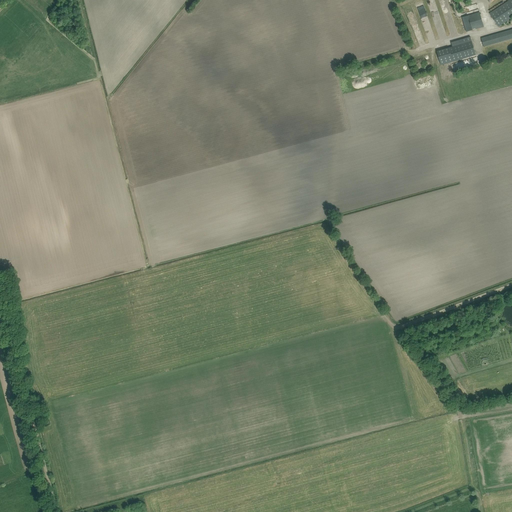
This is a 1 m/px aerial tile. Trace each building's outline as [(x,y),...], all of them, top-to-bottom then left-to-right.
[(511,0),(509,0),(489,13),(498,27),(511,17),(511,0)] [(462,17),(466,32),(484,27),(480,12),(462,17)] [(436,31),(430,17),(425,19),(431,33),(436,31)] [(445,20),(438,21),(439,27),(444,26),(444,29),(441,30),(442,31),(447,30),(445,20)] [(511,29),(482,38),(484,47),(511,38),(511,29)] [(437,51),(441,65),(476,55),(471,37),(451,42),(452,46),(437,51)]
